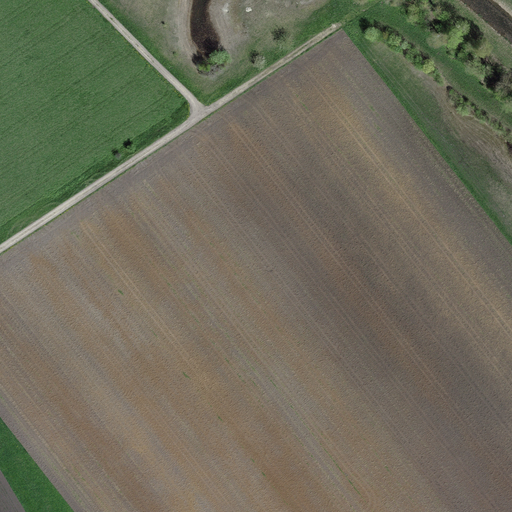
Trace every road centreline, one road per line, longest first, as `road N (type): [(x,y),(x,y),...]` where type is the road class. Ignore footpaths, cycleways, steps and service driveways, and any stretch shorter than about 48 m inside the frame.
road 1 (track): [(203,117),(0,251)]
road 2 (track): [(340,23),(203,117)]
road 3 (track): [(89,0),(203,117)]
